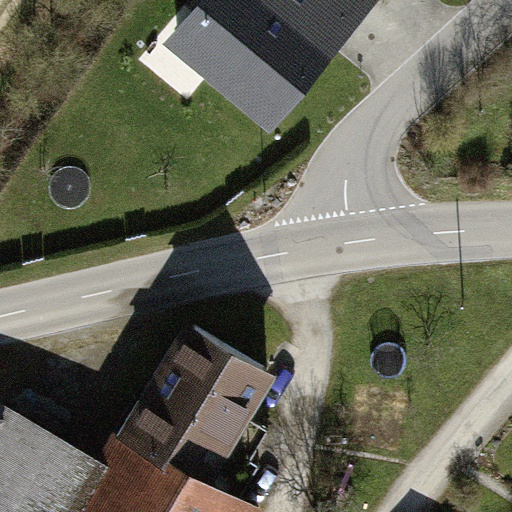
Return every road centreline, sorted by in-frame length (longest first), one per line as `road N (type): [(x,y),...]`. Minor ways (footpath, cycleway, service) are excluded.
road 1 (tertiary): [(0,320),(352,242)]
road 2 (residential): [(352,242),(348,170),(370,131),(509,0)]
road 3 (tertiary): [(352,242),(511,229)]
